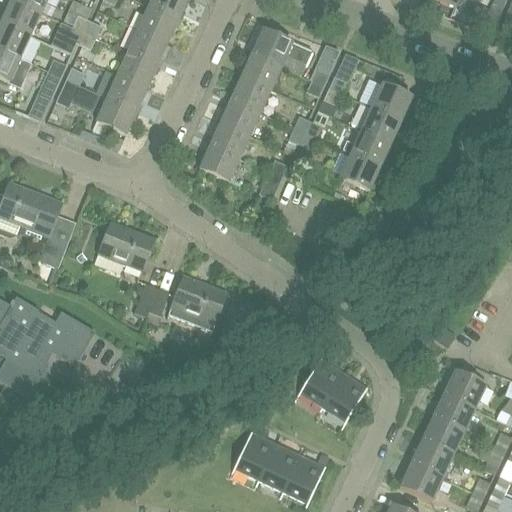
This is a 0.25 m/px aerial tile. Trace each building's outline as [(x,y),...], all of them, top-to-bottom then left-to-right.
[(42,17),(49,0),(13,0),(12,3),(42,17)] [(105,0),(104,2),(117,8),(120,0),(105,0)] [(189,0),(154,0),(150,10),(179,23),(190,0),(189,0)] [(427,0),(456,11),(460,0),(427,0)] [(511,32),(511,0),(501,28),(511,32)] [(31,40),(42,17),(12,3),(2,26),(31,40)] [(502,11),(491,6),(485,22),(496,26),(502,11)] [(169,47),(179,23),(150,10),(139,33),(169,47)] [(78,21),(73,30),(85,36),(89,27),(78,21)] [(0,53),(21,63),(31,40),(2,26),(0,29),(0,53)] [(89,27),(85,36),(97,41),(101,32),(89,27)] [(73,30),(68,43),(79,48),(85,36),(73,30)] [(158,70),(169,47),(139,33),(128,56),(158,70)] [(311,56),(303,52),(263,34),(253,57),(301,79),(311,56)] [(85,36),(79,48),(91,54),(97,41),(85,36)] [(32,68),(21,63),(0,53),(0,81),(10,86),(21,91),(32,68)] [(148,93),(158,70),(128,56),(118,79),(148,93)] [(272,94),(282,71),(300,80),(301,79),(253,57),(242,80),(272,94)] [(54,63),(49,75),(61,80),(67,69),(54,63)] [(72,71),(67,83),(79,89),(85,77),(72,71)] [(316,71),(311,84),(323,90),(329,77),(316,71)] [(49,75),(38,97),(51,103),(61,80),(49,75)] [(137,116),(148,93),(118,79),(107,102),(137,116)] [(261,117),(272,94),(242,80),(231,103),(261,117)] [(334,80),(328,91),(341,97),(346,85),(334,80)] [(67,83),(56,105),(69,111),(79,89),(67,83)] [(318,101),(323,90),(311,84),(306,95),(318,101)] [(382,88),(372,110),(400,123),(411,101),(382,88)] [(336,108),(341,97),(328,91),(323,103),(336,108)] [(126,139),(137,116),(107,102),(96,125),(126,139)] [(250,140),(261,117),(231,103),(221,126),(250,140)] [(390,146),(400,123),(372,110),(362,132),(390,146)] [(317,141),(322,130),(327,119),(318,115),(313,125),(311,124),(305,136),(317,141)] [(305,136),(311,124),(299,119),(293,131),(305,136)] [(240,163),(250,140),(221,126),(210,149),(240,163)] [(300,148),(305,136),(293,131),(288,142),(283,153),(292,158),(298,147),(300,148)] [(380,168),(390,146),(362,132),(351,155),(380,168)] [(311,153),(317,141),(305,136),(300,148),(311,153)] [(229,186),(240,163),(210,149),(199,172),(229,186)] [(369,193),(380,168),(351,155),(340,180),(369,193)] [(281,182),(283,177),(287,168),(274,162),(268,176),(281,182)] [(272,203),(281,182),(268,176),(258,197),(272,203)] [(9,187),(5,197),(0,195),(0,237),(9,241),(23,238),(37,244),(42,256),(39,264),(58,271),(76,225),(57,218),(61,207),(9,187)] [(97,256),(98,257),(94,267),(120,277),(123,267),(140,274),(152,244),(109,226),(97,256)] [(181,280),(169,310),(166,317),(210,334),(225,298),(181,280)] [(145,320),(156,290),(145,286),(133,315),(145,320)] [(169,295),(156,290),(145,320),(146,320),(145,323),(157,328),(161,319),(169,295)] [(16,300),(13,306),(11,305),(9,308),(0,302),(0,358),(7,362),(2,371),(12,377),(11,378),(34,392),(48,368),(49,369),(49,368),(47,366),(53,356),(55,357),(75,369),(95,335),(61,315),(55,325),(38,315),(38,314),(16,300)] [(446,351),(454,340),(438,329),(430,341),(446,351)] [(324,412),(345,378),(319,362),(298,396),(324,412)] [(453,374),(442,397),(474,412),(485,389),(453,374)] [(129,377),(120,391),(128,396),(136,381),(129,377)] [(366,391),(345,378),(324,412),(344,425),(366,391)] [(464,435),(474,412),(442,397),(431,420),(464,435)] [(453,458),(464,435),(431,420),(421,443),(453,458)] [(256,483),(273,447),(249,435),(232,471),(256,483)] [(500,435),(493,449),(504,455),(511,440),(500,435)] [(442,482),(453,458),(421,443),(410,467),(442,482)] [(497,469),(504,455),(493,449),(485,446),(478,460),(497,469)] [(280,494),(297,459),(273,447),(256,483),(280,494)] [(511,451),(502,472),(511,475),(511,451)] [(323,471),(303,461),(297,459),(280,494),(306,507),(323,471)] [(431,505),(442,482),(410,467),(399,490),(431,505)] [(502,499),(511,478),(511,475),(502,472),(491,495),(502,499)] [(479,480),(472,494),(482,500),(489,485),(479,480)] [(471,511),(476,511),(482,500),(472,494),(465,509),(471,511)] [(496,511),(502,499),(491,495),(483,511),(496,511)]
